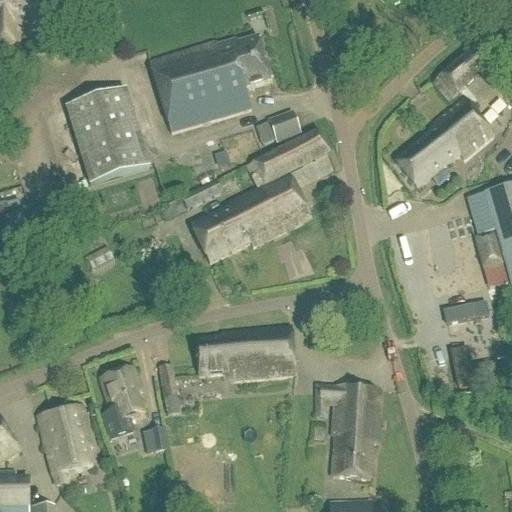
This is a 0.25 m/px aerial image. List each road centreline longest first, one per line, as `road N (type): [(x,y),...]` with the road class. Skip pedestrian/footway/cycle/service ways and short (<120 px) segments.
road 1 (residential): [(372,287),(154,333),(0,393)]
road 2 (residential): [(433,511),(372,287)]
road 3 (residential): [(347,155),(406,74),(496,0)]
road 4 (residential): [(347,155),(310,0)]
road 5 (residential): [(372,287),(347,155)]
